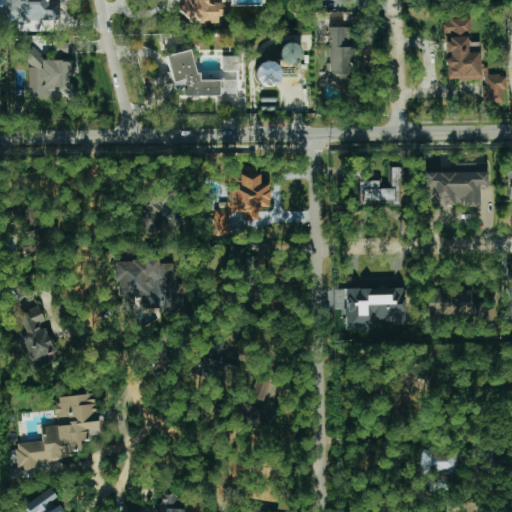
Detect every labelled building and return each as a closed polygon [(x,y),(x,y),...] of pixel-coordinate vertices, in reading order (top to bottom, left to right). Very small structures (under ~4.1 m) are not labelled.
[(0,0),(0,22),(59,23),(59,0),(48,0),(47,0),(0,0)] [(183,0),(184,23),(221,21),(220,2),(208,3),(208,0),(183,0)] [(445,79),(483,80),(482,103),(504,103),(505,75),(487,75),(488,67),(479,67),(480,42),(468,42),(468,34),(470,34),(470,20),(444,19),(443,55),(446,55),(445,79)] [(350,27),(328,27),(327,83),(349,83),(350,27)] [(28,97),(59,98),(59,93),(70,93),(71,61),(42,60),(42,50),(29,50),(28,97)] [(220,93),(217,79),(198,83),(192,50),(166,55),(169,71),(156,73),(158,86),(182,81),(186,99),(220,93)] [(239,57),(223,56),(222,71),(239,72),(239,57)] [(279,63),(256,62),(255,85),(279,86),(279,63)] [(487,162),(450,163),(450,172),(423,172),(423,187),(434,187),(434,207),(478,206),(478,186),(487,186),(487,162)] [(359,206),(400,205),(399,167),(388,167),(389,188),(379,188),(379,180),(359,181),(359,206)] [(154,213),(173,194),(162,184),(131,215),(153,237),(166,224),(154,213)] [(24,254),(44,250),(40,229),(20,233),(24,254)] [(114,261),(114,281),(119,281),(120,305),(134,305),(134,296),(144,295),(145,311),(176,311),(174,263),(158,264),(158,260),(114,261)] [(346,330),(376,329),(376,323),(405,323),(404,288),(345,289),(346,330)] [(471,292),(428,290),(426,318),(484,321),(485,303),(470,303),(471,292)] [(44,324),(45,324),(40,311),(14,320),(31,369),(56,360),(44,324)] [(232,381),(235,360),(197,353),(193,375),(232,381)] [(409,371),(389,371),(388,387),(387,387),(386,414),(411,414),(413,383),(408,383),(409,371)] [(261,397),(274,400),(279,383),(256,377),(251,397),(261,399),(261,397)] [(15,443),(18,470),(38,468),(37,461),(70,458),(69,452),(81,451),(80,441),(87,441),(87,435),(104,434),(102,415),(95,416),(93,394),(55,397),(58,425),(42,426),(43,441),(15,443)] [(269,411),(239,404),(235,417),(265,425),(269,411)] [(419,474),(457,475),(458,449),(420,448),(419,474)] [(63,511),(59,506),(46,506),(57,499),(51,488),(26,504),(26,508),(28,511),(63,511)] [(198,511),(199,503),(176,503),(177,495),(162,494),(162,506),(129,505),(128,511),(198,511)]
